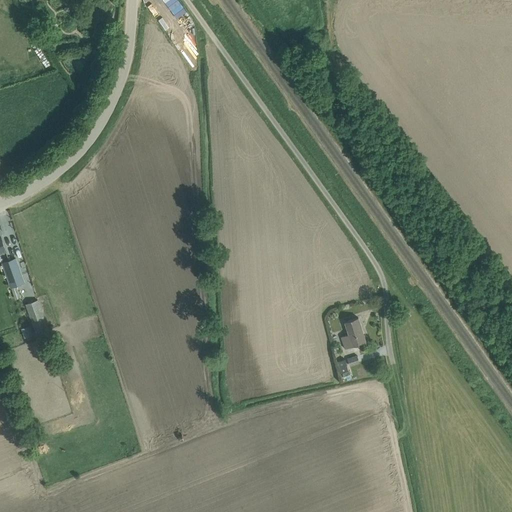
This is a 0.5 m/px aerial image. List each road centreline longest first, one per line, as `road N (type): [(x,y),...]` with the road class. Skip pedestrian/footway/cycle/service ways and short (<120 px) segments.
road 1 (unclassified): [(390,355),(374,262),(187,0)]
road 2 (unclassified): [(0,203),(62,172),(88,141),(128,59),(133,0)]
